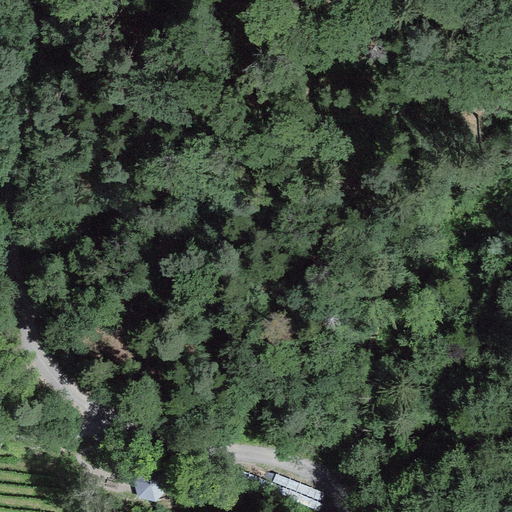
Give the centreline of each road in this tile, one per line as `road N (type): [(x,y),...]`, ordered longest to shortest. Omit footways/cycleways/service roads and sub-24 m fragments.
road 1 (track): [(32,0),(11,241),(27,325),(51,367)]
road 2 (track): [(344,511),(323,481),(289,462),(116,422),(51,367)]
